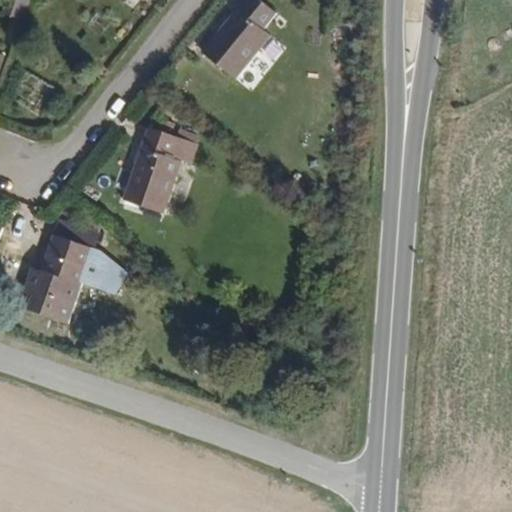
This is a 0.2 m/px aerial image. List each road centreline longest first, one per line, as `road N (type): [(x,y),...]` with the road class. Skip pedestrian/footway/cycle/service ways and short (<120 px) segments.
road 1 (residential): [(374,494),(0,366)]
road 2 (secondary): [(374,494),(401,171)]
road 3 (residential): [(0,170),(61,155),(187,0)]
road 4 (secondary): [(401,171),(433,0)]
road 5 (secondary): [(394,0),(401,171)]
